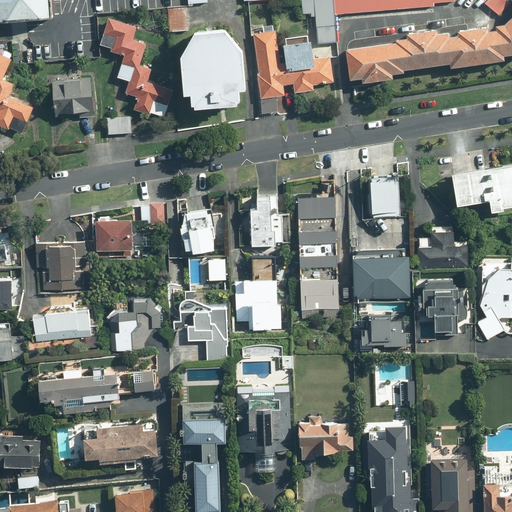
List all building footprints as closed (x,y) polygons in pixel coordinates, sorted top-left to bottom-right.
[(0,0),(0,19),(50,15),(49,0),(0,0)] [(315,17),(318,44),(337,42),(335,14),(333,0),(301,0),(303,14),(311,14),(311,17),(315,17)] [(333,0),(335,14),(436,6),(435,3),(455,1),(454,0),(333,0)] [(509,5),(503,0),(488,0),(485,4),(499,16),(509,5)] [(170,32),(189,30),(186,6),(167,8),(170,32)] [(408,40),(348,50),(351,80),(363,79),(363,85),(393,80),(393,75),(405,74),(404,71),(451,65),(451,69),(505,61),(506,57),(511,56),(511,18),(504,26),(498,27),(497,32),(490,32),(489,28),(461,31),(459,37),(450,38),(449,34),(439,35),(438,32),(410,35),(408,40)] [(141,106),(140,110),(165,118),(173,91),(148,83),(152,71),(140,67),(148,45),(133,40),(137,28),(109,19),(101,45),(112,49),(111,51),(126,56),(119,78),(131,82),(127,95),(139,99),(137,105),(141,106)] [(315,92),(314,85),(334,83),(331,57),(313,59),(312,43),(284,46),(286,62),(280,63),(275,31),(255,34),(264,99),(286,96),(285,85),(294,84),(295,94),(315,92)] [(196,107),(196,110),(242,109),(241,93),(246,93),(245,55),(227,32),(197,34),(182,57),(185,98),(193,98),(193,107),(196,107)] [(0,48),(0,123),(21,134),(34,107),(10,96),(16,85),(2,79),(5,74),(13,55),(0,48)] [(64,118),(76,117),(94,116),(92,79),(53,81),(55,117),(64,116),(64,118)] [(133,117),(109,118),(109,134),(133,133),(133,117)] [(459,207),(492,201),(494,215),(504,213),(504,207),(511,205),(511,166),(454,178),(459,207)] [(400,180),(370,181),(371,219),(402,217),(400,180)] [(300,218),(336,217),(335,198),(300,198),(300,218)] [(285,216),(272,215),(272,202),(259,201),(258,211),(243,210),(241,246),(270,248),(270,246),(275,246),(276,242),(284,242),(285,216)] [(136,212),(136,222),(149,222),(149,230),(167,229),(166,204),(142,205),(142,212),(136,212)] [(209,209),(184,214),(184,218),(182,233),(187,252),(193,251),(194,256),(217,252),(209,209)] [(133,223),(98,222),(97,250),(132,251),(133,223)] [(433,232),(433,238),(421,237),(420,266),(469,269),(470,242),(455,241),(455,233),(452,233),(453,227),(438,227),(438,232),(433,232)] [(336,230),(300,231),(301,243),(337,242),(336,230)] [(81,290),(81,267),(85,267),(86,244),(38,243),(38,267),(40,267),(40,289),(81,290)] [(411,299),(411,257),(406,257),(406,250),(355,250),(355,299),(411,299)] [(301,268),(338,268),(337,256),(301,257),(301,268)] [(257,260),(256,282),(239,282),(237,322),(244,322),(244,320),(250,321),(250,329),(281,330),(282,305),(278,304),(278,283),(275,283),(276,261),(257,260)] [(511,268),(502,269),(487,280),(480,305),(487,316),(478,322),(488,340),(506,331),(501,319),(511,319),(511,268)] [(302,310),(339,309),(338,280),(302,280),(302,310)] [(0,309),(18,310),(18,297),(10,297),(10,281),(0,281),(0,309)] [(468,317),(469,310),(468,306),(466,306),(464,302),(464,293),(453,281),(428,281),(428,291),(424,291),(424,296),(419,296),(419,307),(417,306),(417,316),(421,316),(421,323),(436,323),(436,331),(468,331),(468,317)] [(132,334),(137,330),(139,329),(139,313),(147,313),(153,318),(153,328),(164,328),(164,308),(152,297),(128,297),(113,309),(113,351),(132,351),(132,334)] [(188,341),(208,341),(207,363),(226,364),(228,308),(209,307),(209,313),(182,312),(182,321),(175,321),(174,327),(189,327),(188,341)] [(90,312),(36,318),(38,343),(92,337),(90,312)] [(370,345),(385,346),(385,347),(395,348),(395,346),(407,347),(407,332),(402,332),(403,321),(392,320),(392,318),(373,318),(373,326),(367,326),(366,336),(363,336),(362,349),(370,349),(370,345)] [(0,361),(9,361),(13,362),(13,356),(25,357),(26,338),(10,337),(11,327),(0,326),(0,361)] [(120,399),(119,394),(156,391),(155,372),(83,378),(81,363),(63,364),(65,379),(39,382),(40,403),(57,401),(58,413),(95,410),(95,408),(111,406),(111,400),(120,399)] [(276,453),(276,450),(292,450),(290,393),(240,394),(241,451),(257,451),(257,454),(276,453)] [(204,461),(186,461),(186,486),(196,486),(196,511),(218,511),(222,511),(221,463),(218,463),(218,444),(226,443),(226,420),(215,420),(215,413),(195,414),(195,420),(185,420),(185,444),(204,444),(204,461)] [(301,446),(303,446),(304,460),(315,460),(315,455),(339,454),(339,451),(353,450),(352,423),(300,426),(301,446)] [(124,463),(125,469),(139,468),(138,458),(159,456),(157,424),(84,431),(87,460),(102,459),(102,465),(124,463)] [(414,511),(411,433),(406,433),(406,427),(387,427),(387,441),(372,441),(372,434),(363,433),(365,476),(372,477),(371,487),(375,487),(374,511),(376,511),(414,511)] [(25,437),(23,437),(23,435),(17,435),(17,437),(9,436),(9,440),(1,440),(1,466),(6,466),(6,468),(35,469),(35,467),(41,467),(42,441),(25,441),(25,437)] [(470,511),(471,478),(468,478),(468,459),(433,459),(433,462),(427,462),(427,497),(433,497),(433,508),(446,508),(445,511),(470,511)] [(40,478),(19,478),(19,487),(40,488),(40,478)] [(511,511),(511,503),(511,497),(499,497),(499,486),(484,486),(483,511),(511,511)] [(155,511),(154,491),(116,493),(117,511),(155,511)] [(59,511),(59,502),(0,507),(0,511),(59,511)]
